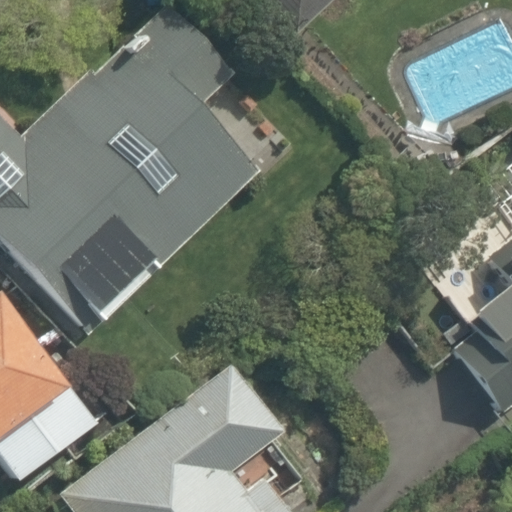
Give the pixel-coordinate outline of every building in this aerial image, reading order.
[(0,99),(0,260),(68,329),(83,314),(100,331),(257,176),(198,115),(241,72),(170,0),(34,134),(0,99)] [(257,0),(290,38),(333,0),(257,0)] [(511,59),(499,30),(405,71),(429,126),(511,89),(511,59)] [(501,421),(511,411),(511,185),(491,203),(511,228),(481,254),(511,290),(440,348),(501,421)] [(96,421),(0,296),(0,457),(18,481),(96,421)] [(292,511),(306,503),(264,441),(278,431),(237,370),(58,491),(72,511),(292,511)]
